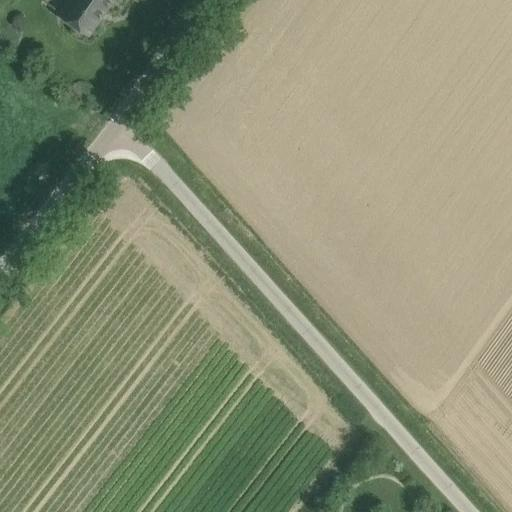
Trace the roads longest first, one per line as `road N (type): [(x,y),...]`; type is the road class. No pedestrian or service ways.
road 1 (unclassified): [(468,511),(117,123)]
road 2 (unclassified): [(0,274),(117,123)]
road 3 (unclassified): [(117,123),(207,0)]
